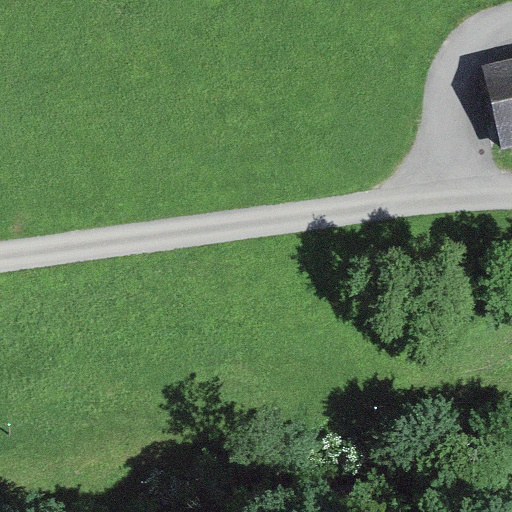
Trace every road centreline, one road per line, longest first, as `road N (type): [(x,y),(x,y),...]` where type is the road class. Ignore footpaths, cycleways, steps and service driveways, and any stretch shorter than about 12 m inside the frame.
road 1 (unclassified): [(511,193),(0,262)]
road 2 (track): [(450,197),(457,76),(478,37),(511,22)]
